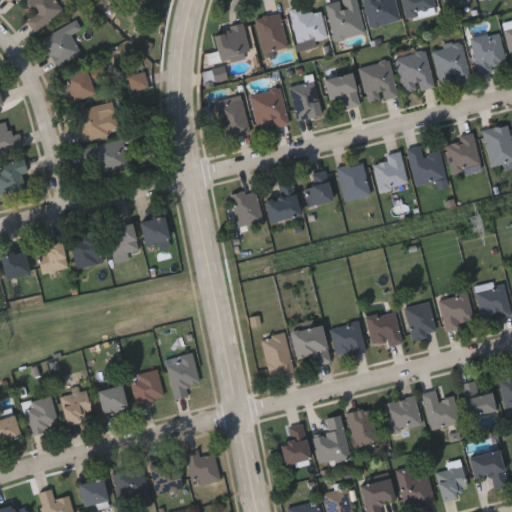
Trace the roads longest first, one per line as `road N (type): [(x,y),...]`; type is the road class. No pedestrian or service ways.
road 1 (residential): [(511,350),(242,415),(0,487)]
road 2 (residential): [(511,100),(0,233)]
road 3 (tertiary): [(189,0),(177,55),(182,137),(260,511)]
road 4 (residential): [(0,37),(38,92),(67,213)]
